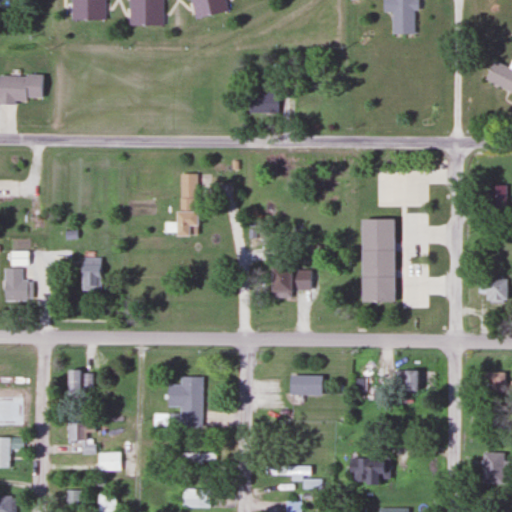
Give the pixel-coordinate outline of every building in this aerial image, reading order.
[(104,0),(67,0),(67,19),(105,20),(104,0)] [(127,0),(127,25),(160,25),(160,0),(127,0)] [(226,11),(224,0),(186,0),(190,18),(226,11)] [(380,0),(381,12),(390,12),(390,33),(412,33),(411,0),(380,0)] [(482,80),(511,92),(511,69),(490,61),(482,80)] [(277,91),(247,91),(247,114),(277,114),(277,91)] [(178,210),(172,210),(172,235),(196,235),(197,173),(178,173),(178,210)] [(504,211),(504,184),(485,184),(485,211),(504,211)] [(358,301),(390,301),(390,218),(358,218),(358,301)] [(27,251),(10,251),(10,264),(26,264),(27,251)] [(101,258),(79,257),(78,290),(99,291),(101,258)] [(288,266),(267,266),(267,297),(288,297),(288,266)] [(21,268),(3,268),(3,301),(31,301),(31,280),(21,280),(21,268)] [(505,278),(483,278),(483,301),(505,301),(505,278)] [(92,370),(64,370),(64,395),(80,395),(80,385),(92,385),(92,370)] [(393,370),(393,391),(418,391),(418,370),(393,370)] [(483,371),(483,404),(505,404),(505,371),(483,371)] [(286,374),(286,394),(321,394),(321,374),(286,374)] [(201,376),(179,376),(179,384),(166,384),(166,406),(178,406),(178,427),(200,427),(201,376)] [(66,441),(81,441),(81,454),(94,453),(93,432),(95,432),(94,421),(66,422),(66,441)] [(20,447),(20,437),(0,436),(0,467),(9,467),(9,447),(20,447)] [(121,471),(121,452),(97,452),(97,471),(121,471)] [(213,467),(213,452),(173,452),(173,467),(213,467)] [(481,452),(481,483),(505,483),(505,452),(481,452)] [(387,481),(387,461),(377,461),(377,457),(348,457),(348,481),(387,481)] [(309,464),(264,464),(264,477),(305,477),(305,482),(315,482),(315,480),(309,480),(309,464)] [(181,507),(211,507),(211,488),(181,488),(181,507)] [(66,507),(86,507),(86,490),(66,490),(66,507)] [(96,511),(116,511),(116,493),(96,493),(96,511)] [(0,495),(0,511),(9,511),(10,495),(0,495)]
